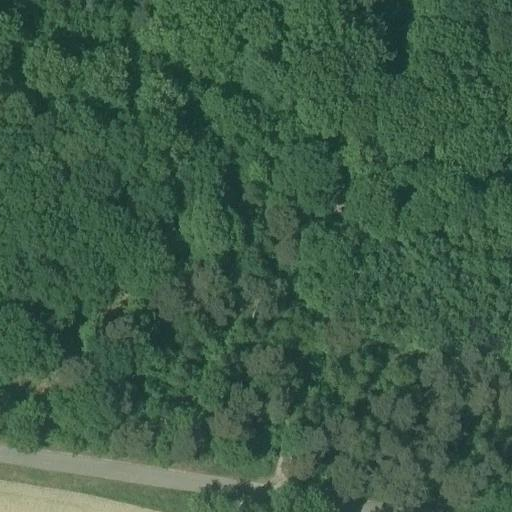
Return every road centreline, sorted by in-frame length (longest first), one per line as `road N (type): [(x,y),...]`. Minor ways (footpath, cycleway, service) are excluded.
road 1 (track): [(282,493),(340,239),(335,169),(360,67)]
road 2 (unclassified): [(402,511),(0,447)]
road 3 (track): [(360,67),(70,0)]
road 4 (track): [(337,201),(511,245)]
